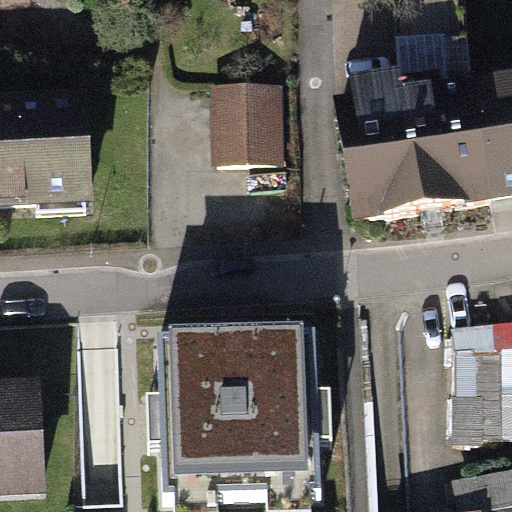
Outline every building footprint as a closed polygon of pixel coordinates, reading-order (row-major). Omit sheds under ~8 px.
[(511,37),(474,42),(482,91),(511,85),(511,37)] [(287,85),(215,87),(217,171),(289,169),(287,85)] [(511,85),(482,91),(502,212),(511,210),(511,85)] [(502,212),(482,91),(341,114),(362,236),(502,212)] [(95,102),(0,106),(0,202),(99,198),(95,102)] [(511,334),(457,336),(460,448),(511,446),(511,334)] [(316,345),(159,351),(165,511),(322,505),(316,345)] [(58,401),(0,403),(0,496),(62,493),(58,401)]
